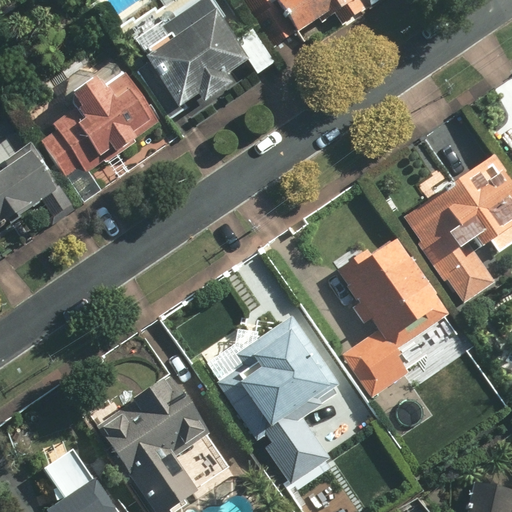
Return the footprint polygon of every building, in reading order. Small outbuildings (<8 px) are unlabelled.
[(273,0),(245,0),(244,1),(280,48),(322,16),(328,24),(353,6),(350,2),(353,0),(282,0),(277,4),(273,0)] [(177,39),(135,69),(172,120),(200,99),(207,109),(235,90),(228,81),(250,65),(259,78),(277,65),(256,36),(239,48),(208,4),(171,31),(177,39)] [(73,100),(80,111),(55,129),(59,134),(43,145),(85,205),(103,193),(89,173),(117,153),(120,158),(140,145),(136,140),(162,122),(128,74),(106,89),(100,81),(73,100)] [(74,211),(61,192),(21,134),(0,148),(0,233),(37,208),(50,228),(74,211)] [(511,248),(511,183),(495,159),(401,223),(460,308),(496,283),(479,258),(493,248),(499,258),(511,248)] [(367,257),(360,246),(337,263),(344,273),(339,277),(359,305),(351,311),(364,330),(375,323),(381,331),(344,358),(375,403),(414,376),(399,356),(453,318),(395,237),(367,257)] [(344,389),(295,318),(242,354),(249,364),(221,383),(296,492),(334,465),(302,419),(344,389)] [(175,380),(98,429),(150,511),(179,511),(204,497),(178,456),(210,435),(175,380)] [(426,418),(406,394),(386,412),(406,435),(426,418)] [(123,511),(77,449),(46,472),(67,500),(50,511),(123,511)] [(511,511),(511,491),(469,480),(464,511),(511,511)]
